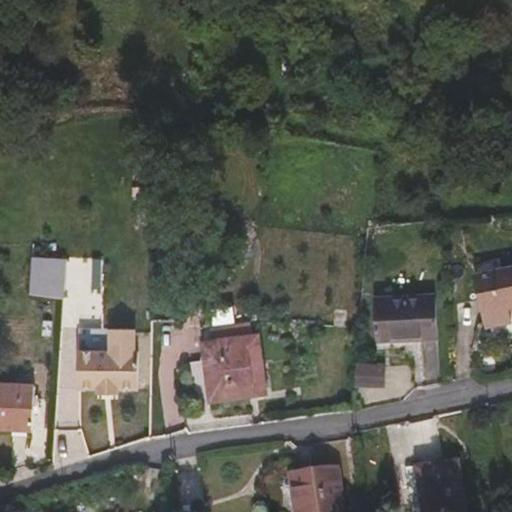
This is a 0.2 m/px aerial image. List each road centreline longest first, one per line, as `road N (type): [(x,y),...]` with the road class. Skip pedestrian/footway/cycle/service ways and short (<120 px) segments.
road 1 (residential): [(511,390),(194,449)]
road 2 (unclassified): [(194,449),(106,461),(0,500)]
